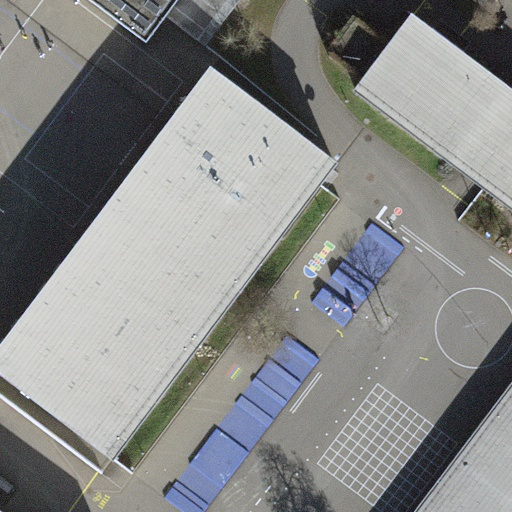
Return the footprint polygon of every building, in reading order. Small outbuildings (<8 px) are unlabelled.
[(88,0),(147,44),(167,16),(208,47),(244,0),(88,0)] [(357,19),(355,18),(354,19),(330,49),(330,58),(363,84),(392,46),(373,32),(357,19)] [(363,84),(358,91),(456,165),(471,176),(486,188),(511,207),(511,92),(414,18),(392,46),(363,84)] [(168,130),(0,351),(0,372),(112,457),(319,185),(328,174),(334,165),(212,73),(168,130)] [(511,394),(422,511),(452,511),(511,433),(511,394)] [(511,511),(511,433),(452,511),(511,511)]
